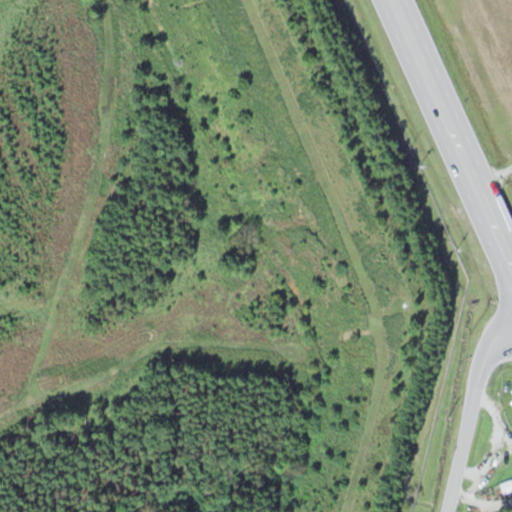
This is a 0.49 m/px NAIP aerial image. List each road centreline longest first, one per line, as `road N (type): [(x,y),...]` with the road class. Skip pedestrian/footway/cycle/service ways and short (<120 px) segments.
road 1 (trunk): [(511,274),(390,0)]
road 2 (residential): [(446,511),(488,344),(511,324)]
